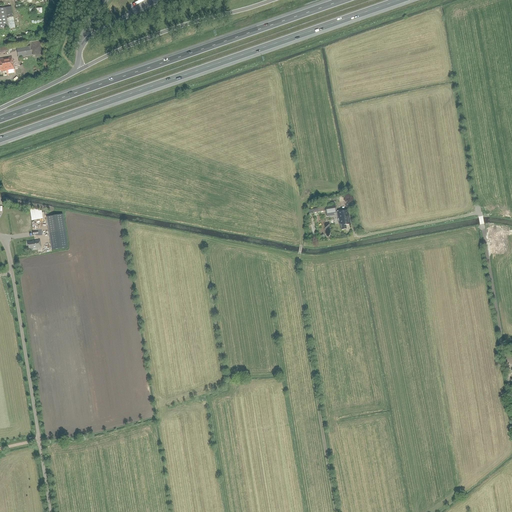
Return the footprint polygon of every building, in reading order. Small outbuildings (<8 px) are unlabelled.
[(0,30),(15,28),(14,20),(13,17),(12,17),(12,14),(11,7),(0,8),(0,30)] [(18,58),(32,56),(30,46),(17,49),(18,58)] [(1,71),(13,69),(11,57),(0,59),(0,70),(1,71)] [(336,213),(336,211),(335,205),(325,207),(326,214),(336,213)] [(340,224),(341,230),(346,229),(346,225),(350,224),(348,210),(337,211),(339,224),(340,224)] [(47,248),(63,246),(57,214),(42,217),(44,229),(48,228),(50,236),(45,237),(47,248)] [(32,249),(41,247),(40,240),(32,241),(32,242),(28,243),(29,249),(32,248),(32,249)]
